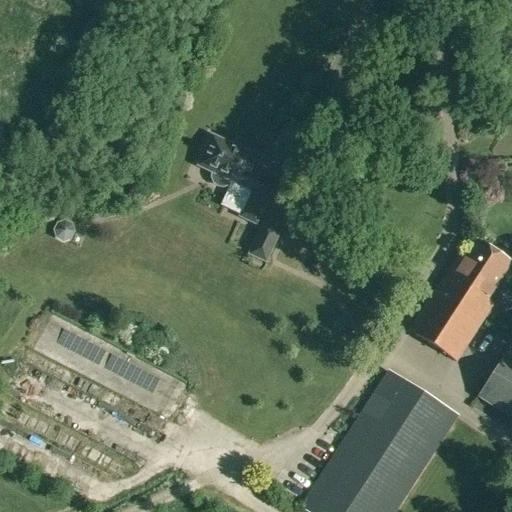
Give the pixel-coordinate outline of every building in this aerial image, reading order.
[(258,159),(212,137),(198,166),(211,172),(210,178),(212,183),(217,187),(224,188),(228,186),(229,186),(220,206),(240,216),(255,223),(273,184),(259,177),(257,179),(250,176),(258,159)] [(251,251),(265,258),(279,230),(264,223),(251,251)] [(487,301),(511,263),(476,241),(464,260),(459,257),(411,333),(455,361),(492,304),(487,301)] [(511,417),(511,363),(504,358),(480,397),(511,417)] [(389,374),(303,507),(310,511),(394,511),(456,417),(389,374)]
